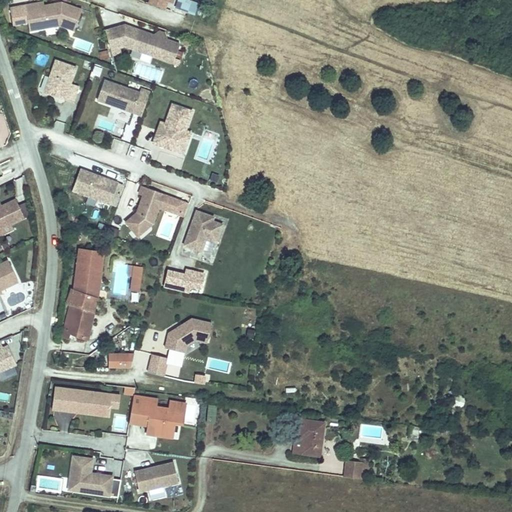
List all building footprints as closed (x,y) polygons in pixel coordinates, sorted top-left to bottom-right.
[(77,30),(85,9),(65,1),(64,4),(58,5),(58,3),(47,4),(47,0),(13,6),(16,23),(31,21),(41,20),(42,28),(63,24),(77,30)] [(194,13),(198,1),(194,0),(176,0),(174,7),(194,13)] [(42,28),(41,20),(31,21),(33,29),(42,28)] [(156,35),(126,23),(107,29),(112,50),(125,45),(176,64),(182,45),(170,41),(156,35)] [(170,41),(168,33),(162,31),(156,35),(170,41)] [(69,101),(75,86),(66,83),(72,67),(52,59),(41,91),(69,101)] [(137,62),(134,74),(160,81),(163,69),(137,62)] [(139,115),(147,91),(138,88),(137,92),(102,79),(95,100),(139,115)] [(183,130),(190,110),(169,103),(163,123),(158,135),(154,133),(151,143),(176,151),(183,130)] [(158,135),(163,123),(158,121),(154,133),(158,135)] [(181,153),(189,131),(183,130),(176,151),(181,153)] [(126,155),(130,143),(117,139),(113,151),(126,155)] [(140,148),(138,159),(146,161),(149,150),(140,148)] [(107,204),(115,183),(76,169),(69,190),(83,196),(107,204)] [(184,216),(189,203),(140,185),(137,193),(141,195),(135,212),(136,213),(135,216),(132,214),(124,221),(131,230),(137,225),(142,230),(151,223),(159,207),(184,216)] [(0,228),(24,217),(15,199),(0,205),(0,228)] [(214,240),(220,223),(210,219),(212,215),(194,209),(182,243),(200,249),(204,237),(214,240)] [(157,236),(171,240),(179,215),(165,211),(157,236)] [(142,230),(137,225),(131,230),(136,236),(142,230)] [(95,311),(98,297),(99,250),(74,249),(73,291),(71,291),(67,305),(71,306),(64,340),(69,342),(71,333),(75,334),(75,336),(88,339),(95,311)] [(0,289),(18,281),(7,260),(0,263),(0,289)] [(168,270),(164,286),(189,293),(191,286),(202,288),(206,272),(187,268),(186,274),(168,270)] [(206,344),(210,324),(190,320),(167,334),(164,349),(183,354),(185,346),(194,341),(206,344)] [(0,371),(17,364),(5,337),(0,339),(0,371)] [(128,369),(130,357),(107,354),(105,368),(127,371),(128,369)] [(162,377),(166,359),(151,356),(146,374),(162,377)] [(178,377),(180,366),(167,363),(165,374),(178,377)] [(58,412),(61,390),(50,389),(47,410),(58,412)] [(69,414),(73,392),(61,390),(58,412),(69,414)] [(0,400),(9,402),(11,394),(0,391),(0,400)] [(105,408),(107,397),(73,392),(69,414),(103,419),(105,408)] [(114,409),(116,399),(107,397),(105,408),(114,409)] [(168,436),(170,422),(178,423),(181,405),(166,403),(165,411),(152,409),(153,401),(130,398),(126,422),(145,425),(144,433),(168,436)] [(165,411),(166,403),(153,401),(152,409),(165,411)] [(214,422),(215,403),(206,403),(205,421),(214,422)] [(115,416),(114,431),(124,431),(125,417),(115,416)] [(301,421),(300,439),(304,439),(303,454),(321,457),(324,424),(301,421)] [(361,426),(360,435),(382,436),(382,427),(361,426)] [(108,498),(110,480),(88,477),(89,475),(91,460),(71,457),(68,480),(73,481),(71,492),(108,498)] [(348,462),(347,478),(362,480),(363,464),(348,462)] [(176,484),(171,464),(132,473),(137,493),(176,484)] [(112,477),(111,494),(118,495),(119,477),(112,477)]
